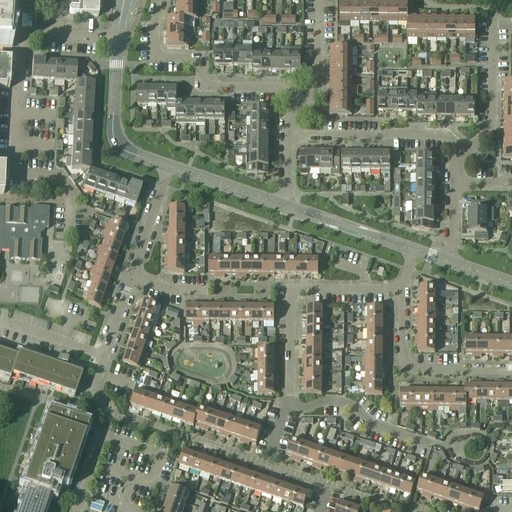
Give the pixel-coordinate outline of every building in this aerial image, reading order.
[(98,17),(98,0),(78,0),(78,10),(71,10),(70,10),(69,11),(69,12),(68,13),(69,14),(69,15),(70,16),(71,16),(98,17)] [(198,9),(197,0),(176,0),(176,9),(198,9)] [(350,22),(350,0),(339,0),(339,22),(350,22)] [(359,22),(360,0),(350,0),(350,22),(359,22)] [(369,22),(369,1),(360,0),(359,22),(369,22)] [(378,22),(379,1),(369,1),(369,22),(378,22)] [(388,22),(388,1),(379,1),(378,22),(388,22)] [(398,22),(398,1),(388,1),(388,22),(398,22)] [(408,17),(408,1),(398,1),(398,22),(407,22),(407,17),(408,17)] [(11,27),(11,24),(12,24),(12,14),(10,14),(10,5),(0,4),(0,45),(8,46),(9,37),(11,37),(12,27),(11,27)] [(198,19),(198,9),(176,9),(176,18),(176,19),(189,19),(198,19)] [(417,17),(408,17),(407,17),(407,22),(407,39),(417,39),(417,17)] [(427,39),(427,17),(417,17),(417,39),(427,39)] [(436,39),(437,17),(427,17),(427,39),(436,39)] [(446,39),(446,17),(437,17),(436,39),(446,39)] [(456,39),(456,17),(446,17),(446,39),(456,39)] [(465,39),(465,17),(456,17),(456,39),(465,39)] [(475,39),(475,18),(465,17),(465,39),(475,39)] [(189,28),(189,19),(176,19),(176,18),(167,18),(167,28),(189,28)] [(188,38),(189,28),(167,28),(167,38),(188,38)] [(188,48),(188,38),(167,38),(167,48),(188,48)] [(352,57),(352,47),(330,47),(330,57),(352,57)] [(291,72),(291,48),(281,48),(281,54),(281,72),(291,72)] [(301,72),(301,48),(291,48),(291,72),(301,72)] [(223,67),(224,49),(214,49),(213,67),(223,67)] [(233,67),(233,49),(224,49),(223,67),(233,67)] [(243,67),(243,49),(233,49),(233,67),(243,67)] [(252,67),(252,54),(253,54),(253,49),(243,49),(243,67),(252,67)] [(262,54),(253,54),(252,54),(252,67),(252,71),(262,72),(262,54)] [(272,72),(272,54),(262,54),(262,72),(272,72)] [(281,72),(281,54),(272,54),(272,72),(281,72)] [(352,67),(352,57),(330,57),(330,67),(352,67)] [(0,166),(0,88),(9,89),(10,61),(0,60),(0,194),(4,194),(5,167),(0,166)] [(42,80),(43,62),(32,61),(31,80),(42,80)] [(53,81),(54,62),(43,62),(42,80),(53,81)] [(64,82),(65,63),(54,62),(53,81),(64,82)] [(83,75),(79,71),(76,71),(77,63),(65,63),(64,82),(75,82),(83,75)] [(352,77),(352,67),(330,67),(330,76),(352,77)] [(94,94),(94,83),(87,82),(87,79),(83,75),(75,82),(75,93),(94,94)] [(351,86),(352,77),(330,76),(330,86),(351,86)] [(351,96),(351,86),(330,86),(330,96),(351,96)] [(147,106),(147,88),(137,88),(137,106),(147,106)] [(157,106),(157,88),(147,88),(147,106),(157,106)] [(167,106),(167,88),(157,88),(157,106),(167,106)] [(167,106),(167,110),(176,110),(176,106),(176,103),(177,103),(177,98),(177,88),(167,88),(167,106)] [(388,112),(388,89),(378,89),(378,112),(388,112)] [(397,112),(398,89),(388,89),(388,112),(397,112)] [(407,112),(407,94),(407,89),(398,89),(397,112),(407,112)] [(93,105),(94,94),(75,93),(74,104),(93,105)] [(416,112),(417,99),(417,94),(407,94),(407,112),(416,112)] [(426,117),(426,94),(417,94),(417,99),(416,112),(416,117),(426,117)] [(436,117),(436,99),(436,94),(426,94),(426,117),(436,117)] [(351,106),(351,96),(330,96),(330,105),(351,106)] [(445,117),(446,99),(436,99),(436,117),(445,117)] [(455,117),(455,99),(446,99),(445,117),(455,117)] [(464,118),(465,100),(455,99),(455,117),(464,118)] [(475,118),(475,100),(465,100),(464,118),(475,118)] [(186,103),(177,103),(176,103),(176,106),(176,110),(176,120),(176,124),(186,125),(186,103)] [(195,125),(195,103),(186,103),(186,125),(195,125)] [(205,121),(205,103),(195,103),(195,125),(205,125),(205,121)] [(215,121),(215,103),(205,103),(205,121),(215,121)] [(225,121),(225,103),(215,103),(215,121),(225,121)] [(92,116),(93,105),(74,104),(73,115),(92,116)] [(351,116),(351,106),(330,105),(330,115),(351,116)] [(268,118),(269,108),(251,108),(250,118),(268,118)] [(92,127),(92,116),(73,115),(73,126),(92,127)] [(268,128),(268,118),(250,118),(250,128),(268,128)] [(91,137),(92,127),(73,126),(72,136),(91,137)] [(268,128),(250,128),(246,128),(246,137),(268,137),(268,128)] [(511,139),(511,130),(504,130),(503,140),(511,139)] [(91,148),(91,137),(72,136),(72,147),(91,148)] [(268,147),(268,137),(246,137),(246,147),(268,147)] [(511,149),(511,139),(503,140),(503,149),(511,149)] [(90,159),(91,148),(72,147),(71,158),(90,159)] [(268,156),(268,147),(246,147),(246,156),(268,156)] [(511,159),(511,149),(503,149),(503,159),(511,159)] [(320,171),(320,152),(308,152),(308,150),(300,150),(300,175),(308,175),(308,170),(320,171)] [(339,175),(339,150),(332,150),(332,152),(320,152),(320,171),(332,171),(332,175),(339,175)] [(351,171),(351,153),(341,153),(341,171),(351,171)] [(361,171),(361,153),(351,153),(351,171),(361,171)] [(370,171),(370,153),(361,153),(361,171),(370,171)] [(380,171),(380,153),(370,153),(370,171),(380,171)] [(390,171),(390,153),(380,153),(380,171),(390,171)] [(434,165),(434,155),(416,155),(416,165),(434,165)] [(268,167),(268,156),(246,156),(246,173),(252,175),(264,175),(264,167),(268,167)] [(90,170),(90,159),(71,158),(70,169),(80,170),(80,172),(82,175),(90,170)] [(434,175),(434,165),(416,165),(416,175),(434,175)] [(94,191),(100,173),(90,170),(82,175),(84,178),(86,179),(83,188),(94,191)] [(104,195),(110,177),(100,173),(94,191),(104,195)] [(434,185),(434,175),(416,175),(416,184),(434,185)] [(114,198),(121,180),(110,177),(104,195),(114,198)] [(125,202),(131,184),(121,180),(114,198),(125,202)] [(135,206),(141,188),(131,184),(125,202),(135,206)] [(434,194),(434,185),(416,184),(416,194),(434,194)] [(434,204),(434,194),(416,194),(416,203),(434,204)] [(486,222),(486,210),(488,210),(488,202),(475,202),(475,209),(469,209),(468,221),(486,222)] [(434,204),(416,203),(412,203),(412,213),(434,213),(434,204)] [(40,262),(41,244),(42,240),(39,240),(40,233),(42,233),(44,231),(45,229),(48,229),(49,209),(30,208),(30,210),(17,210),(17,209),(16,209),(16,210),(3,209),(3,208),(2,208),(2,209),(0,208),(0,255),(0,251),(9,252),(8,260),(9,260),(9,259),(24,260),(24,261),(25,261),(25,260),(40,261),(40,262)] [(187,214),(187,208),(170,208),(170,219),(189,219),(189,215),(187,214)] [(434,223),(434,213),(412,213),(412,229),(418,231),(430,232),(430,223),(434,223)] [(187,231),(187,224),(189,224),(189,219),(170,219),(170,229),(170,230),(185,230),(185,231),(187,231)] [(124,237),(127,226),(111,221),(109,227),(106,226),(105,231),(124,237)] [(486,233),(486,222),(468,221),(468,233),(474,233),(474,241),(488,241),(488,233),(486,233)] [(185,241),(185,231),(185,230),(170,230),(170,229),(168,229),(168,236),(165,236),(165,240),(185,241)] [(120,247),(124,237),(105,231),(104,235),(106,236),(104,241),(120,247)] [(185,252),(185,241),(165,240),(165,245),(168,245),(168,251),(185,252)] [(117,257),(120,247),(104,241),(102,247),(99,247),(98,251),(117,257)] [(113,267),(117,257),(98,251),(96,255),(99,256),(97,262),(113,267)] [(185,262),(185,252),(168,251),(167,257),(165,257),(165,262),(185,262)] [(285,274),(285,255),(281,254),(281,257),(274,257),(274,259),(274,274),(275,274),(285,274)] [(296,275),(296,257),(290,257),(290,255),(285,255),(285,274),(296,275)] [(307,275),(307,255),(302,255),(302,257),(296,257),(296,275),(307,275)] [(318,275),(318,258),(311,257),(311,255),(307,255),(307,275),(318,275)] [(220,279),(220,259),(209,258),(208,276),(215,276),(215,279),(220,279)] [(231,276),(231,259),(220,259),(220,279),(224,279),(224,276),(231,276)] [(241,279),(242,259),(231,259),(231,276),(237,276),(237,279),(241,279)] [(252,276),(252,259),(242,259),(241,279),(246,279),(246,276),(252,276)] [(263,279),(263,259),(252,259),(252,276),(258,276),(258,279),(263,279)] [(274,259),(263,259),(263,279),(268,279),(268,276),(275,276),(275,274),(274,274),(274,259)] [(110,278),(113,267),(97,262),(95,268),(92,267),(91,271),(110,278)] [(185,274),(185,262),(165,262),(165,267),(167,267),(167,273),(185,274)] [(106,288),(110,278),(91,271),(89,276),(92,277),(90,283),(91,283),(106,288)] [(106,295),(108,288),(106,288),(91,283),(88,293),(107,300),(108,295),(106,295)] [(437,294),(437,287),(420,287),(420,298),(440,298),(440,294),(437,294)] [(105,304),(107,300),(88,293),(84,304),(101,309),(103,303),(105,304)] [(437,310),(437,303),(440,303),(440,298),(420,298),(419,308),(419,309),(435,309),(435,310),(437,310)] [(155,317),(159,306),(143,301),(141,307),(138,306),(136,311),(155,317)] [(219,322),(219,302),(215,302),(215,305),(208,305),(208,307),(209,307),(208,322),(209,322),(219,322)] [(230,322),(230,305),(224,305),(224,302),(219,302),(219,322),(230,322)] [(241,323),(241,303),(237,302),(237,305),(230,305),(230,322),(241,323)] [(252,323),(252,305),(246,305),(246,303),(241,303),(241,323),(252,323)] [(263,323),(263,303),(258,303),(258,305),(252,305),(252,323),(263,323)] [(274,323),(274,305),(267,305),(267,303),(263,303),(263,323),(274,323)] [(198,326),(198,306),(187,306),(187,324),(193,324),(193,326),(198,326)] [(208,322),(209,307),(208,307),(198,306),(198,326),(202,327),(202,324),(209,324),(209,322),(208,322)] [(324,314),(324,307),(307,307),(307,319),(327,319),(327,314),(324,314)] [(385,315),(385,308),(368,308),(368,320),(387,320),(387,315),(385,315)] [(435,320),(435,310),(435,309),(419,309),(419,308),(418,308),(418,315),(415,315),(415,320),(435,320)] [(152,327),(155,317),(136,311),(135,315),(138,316),(135,322),(137,323),(137,322),(152,327)] [(324,330),(324,324),(327,324),(327,319),(307,319),(307,330),(324,330)] [(384,330),(384,324),(387,324),(387,320),(368,320),(367,330),(384,330)] [(435,331),(435,320),(415,320),(415,324),(417,324),(417,331),(435,331)] [(151,333),(153,327),(152,327),(137,322),(137,323),(134,332),(152,339),(154,334),(151,333)] [(324,336),(324,330),(307,330),(307,341),(326,341),(326,336),(324,336)] [(384,337),(384,330),(367,330),(367,341),(387,341),(387,337),(384,337)] [(435,341),(435,331),(417,331),(417,337),(415,337),(415,341),(435,341)] [(151,343),(152,339),(134,332),(130,343),(146,348),(148,342),(151,343)] [(477,358),(477,338),(465,338),(465,355),(472,355),(472,358),(477,358)] [(488,355),(488,338),(477,338),(477,358),(481,358),(482,355),(488,355)] [(498,358),(499,338),(488,338),(488,355),(494,355),(494,358),(498,358)] [(509,356),(510,339),(499,338),(498,358),(503,358),(503,355),(509,356)] [(324,352),(324,345),(326,345),(326,341),(307,341),(307,351),(322,351),(322,352),(324,352)] [(384,352),(384,346),(387,346),(387,341),(367,341),(367,351),(367,352),(382,352),(384,352)] [(435,353),(435,341),(415,341),(415,346),(417,346),(417,352),(435,353)] [(144,354),(146,348),(130,343),(127,353),(145,359),(147,355),(144,354)] [(276,357),(276,350),(258,350),(258,361),(278,362),(278,357),(276,357)] [(69,370),(72,362),(59,358),(56,365),(18,353),(17,357),(0,351),(0,376),(10,380),(11,375),(74,397),(82,374),(69,370)] [(321,362),(322,352),(322,351),(307,351),(305,351),(304,357),(302,357),(302,362),(321,362)] [(382,363),(382,352),(367,352),(367,351),(365,351),(365,358),(363,358),(362,363),(382,363)] [(144,363),(145,359),(127,353),(123,364),(139,369),(141,363),(144,363)] [(275,372),(275,366),(278,366),(278,362),(258,361),(258,372),(275,372)] [(321,373),(321,362),(302,362),(302,366),(304,366),(304,372),(321,373)] [(382,373),(382,363),(362,363),(362,367),(365,367),(365,373),(382,373)] [(275,378),(275,372),(258,372),(258,383),(278,383),(278,378),(275,378)] [(321,384),(321,373),(304,372),(304,378),(302,378),(301,383),(321,384)] [(382,384),(382,373),(365,373),(365,379),(362,379),(362,384),(382,384)] [(476,402),(476,382),(472,382),(472,384),(465,384),(465,391),(465,392),(465,402),(466,402),(476,402)] [(487,402),(487,385),(481,384),(481,382),(476,382),(476,402),(487,402)] [(498,402),(498,382),(493,382),(493,385),(487,385),(487,402),(498,402)] [(509,402),(509,385),(502,385),(502,382),(498,382),(498,402),(509,402)] [(275,394),(275,388),(278,388),(278,383),(258,383),(258,394),(275,394)] [(321,395),(321,384),(301,383),(301,388),(304,388),(304,395),(321,395)] [(382,396),(382,384),(362,384),(362,388),(365,388),(365,395),(382,396)] [(142,409),(148,390),(144,389),(143,391),(137,389),(131,406),(142,409)] [(152,413),(158,396),(152,394),(152,392),(148,390),(142,409),(152,413)] [(411,411),(411,391),(400,391),(399,408),(406,408),(406,411),(411,411)] [(422,408),(422,391),(411,391),(411,411),(415,411),(415,408),(422,408)] [(432,411),(433,391),(422,391),(422,408),(428,408),(428,411),(432,411)] [(443,409),(444,391),(433,391),(432,411),(437,411),(437,409),(443,409)] [(455,411),(455,391),(444,391),(443,409),(450,409),(450,411),(455,411)] [(465,402),(465,392),(465,391),(455,391),(455,411),(459,411),(459,409),(466,409),(466,402),(465,402)] [(162,416),(169,397),(164,396),(163,398),(158,396),(152,413),(162,416)] [(172,420),(178,403),(172,401),(173,399),(169,397),(162,416),(172,420)] [(183,423),(189,404),(185,403),(184,405),(178,403),(172,420),(183,423)] [(194,425),(199,410),(198,410),(193,408),(193,406),(189,404),(183,423),(194,427),(194,425)] [(203,430),(210,412),(199,408),(198,410),(199,410),(194,425),(200,427),(199,429),(203,430)] [(67,487),(69,481),(89,424),(49,410),(25,479),(30,480),(19,511),(44,511),(50,496),(58,499),(63,486),(67,487)] [(215,432),(220,415),(210,412),(203,430),(208,432),(208,430),(215,432)] [(224,437),(230,419),(220,415),(215,432),(220,434),(220,436),(224,437)] [(235,438),(241,422),(230,419),(224,437),(229,439),(229,436),(235,438)] [(244,444),(251,426),(241,422),(235,438),(241,441),(240,443),(244,444)] [(256,446),(262,429),(251,426),(244,444),(249,446),(250,443),(256,446)] [(296,462),(302,443),(292,439),(286,456),(292,458),(292,460),(296,462)] [(307,463),(313,446),(302,443),(296,462),(300,464),(301,461),(307,463)] [(316,469),(323,450),(313,446),(307,463),(313,465),(312,468),(316,469)] [(444,456),(442,452),(441,450),(432,447),(430,452),(438,455),(440,458),(444,456)] [(190,470),(197,451),(192,450),(192,452),(185,450),(179,466),(190,470)] [(327,470),(333,453),(323,450),(316,469),(321,471),(322,468),(327,470)] [(200,473),(206,457),(200,455),(201,452),(197,451),(190,470),(200,473)] [(337,476),(343,457),(333,453),(327,470),(333,472),(333,475),(337,476)] [(211,477),(217,458),(213,456),(212,459),(206,457),(200,473),(211,477)] [(348,477),(354,461),(343,457),(337,476),(341,478),(342,475),(348,477)] [(221,480),(226,464),(221,462),(222,459),(217,458),(211,477),(221,480)] [(358,483),(364,464),(354,461),(348,477),(354,479),(353,482),(358,483)] [(231,484),(238,465),(233,463),(233,466),(226,464),(221,480),(231,484)] [(369,482),(374,468),(374,467),(364,464),(358,483),(362,485),(363,482),(369,484),(370,483),(369,482)] [(241,487),(247,471),(241,469),(242,466),(238,465),(231,484),(241,487)] [(379,486),(386,467),(381,466),(381,468),(374,466),(374,467),(374,468),(369,482),(370,483),(379,486)] [(390,489),(395,473),(389,471),(390,469),(386,467),(379,486),(390,489)] [(251,491),(258,472),(254,470),(253,473),(247,471),(241,487),(251,491)] [(262,494),(268,478),(262,476),(262,473),(258,472),(251,491),(262,494)] [(400,493),(406,474),(402,473),(401,475),(395,473),(390,489),(400,493)] [(410,497),(416,480),(410,478),(410,476),(406,474),(400,493),(410,497)] [(426,499),(432,479),(422,476),(416,492),(423,495),(422,497),(426,499)] [(272,498),(279,479),(275,478),(274,480),(268,478),(262,494),(272,498)] [(283,501),(288,485),(282,483),(283,481),(279,479),(272,498),(283,501)] [(437,500),(443,483),(432,479),(426,499),(430,500),(431,498),(437,500)] [(446,506),(453,486),(443,483),(437,500),(443,502),(442,504),(446,506)] [(293,505),(299,486),(295,485),(294,487),(288,485),(283,501),(293,505)] [(303,508),(309,492),(303,490),(304,488),(299,486),(293,505),(303,508)] [(457,507),(463,490),(453,486),(446,506),(451,507),(452,505),(457,507)] [(185,504),(189,494),(172,488),(168,498),(185,504)] [(465,511),(467,511),(473,493),(463,490),(457,507),(463,509),(462,511),(465,511)] [(473,511),(479,511),(484,497),(473,493),(467,511),(471,511),(472,511),(473,511)] [(174,511),(182,511),(185,504),(168,498),(165,509),(174,511)] [(347,511),(351,501),(347,500),(346,502),(340,500),(335,511),(347,511)] [(359,511),(361,507),(355,505),(355,503),(351,501),(347,511),(359,511)]
